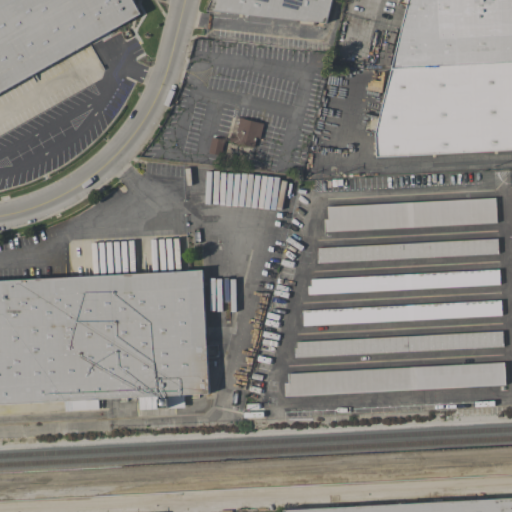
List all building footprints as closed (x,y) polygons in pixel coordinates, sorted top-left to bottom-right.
[(0,0),(132,0),(140,14),(0,92),(0,0)] [(331,0),(326,23),(205,10),(210,0),(331,0)] [(511,62),(390,69),(407,0),(511,0),(511,62)] [(511,149),(375,157),(374,134),(390,69),(511,62),(511,149)] [(259,138),(255,137),(253,147),(252,146),(251,151),(245,149),(246,145),(229,141),(235,117),(239,118),(240,117),(263,123),(259,138)] [(211,137),(224,139),(220,155),(208,152),(211,137)] [(495,198),(496,222),(324,231),(324,219),(327,219),(327,206),(495,198)] [(497,238),(498,253),(317,263),(317,248),(497,238)] [(0,280),(202,269),(209,393),(150,396),(151,404),(136,405),(135,397),(98,399),(98,409),(72,410),(72,400),(0,403),(0,280)] [(499,269),(499,284),(308,294),(307,286),(311,285),(310,279),(499,269)] [(500,300),(501,315),(303,325),(302,310),(500,300)] [(294,357),(294,348),(296,347),(296,342),(502,331),(502,346),(294,357)] [(503,362),(505,384),(285,396),(284,383),(288,383),(287,373),(503,362)] [(511,497),(511,511),(283,511),(283,510),(511,497)]
